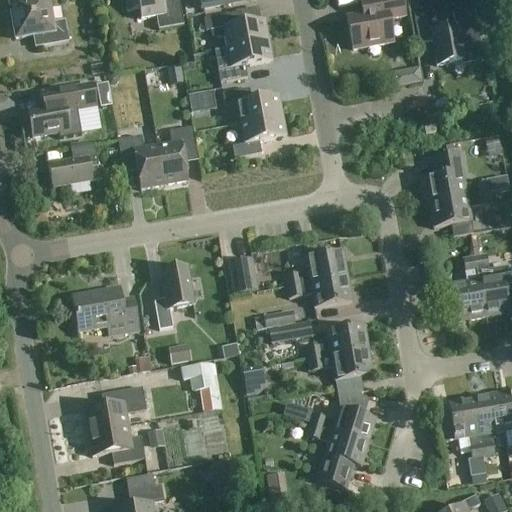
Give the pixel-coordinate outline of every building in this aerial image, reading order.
[(38,50),(67,45),(64,24),(52,26),(47,0),(19,0),(7,2),(14,42),(36,38),(38,50)] [(163,4),(162,0),(124,0),(127,15),(139,13),(141,23),(156,20),(158,33),(183,28),(179,1),(163,4)] [(196,0),(199,13),(233,7),(233,6),(232,0),(196,0)] [(360,16),(343,19),(350,54),(353,53),(392,46),(388,23),(404,20),(400,0),(371,0),(367,1),(358,2),(360,16)] [(437,69),(461,64),(462,68),(482,64),(477,38),(473,39),(469,15),(452,18),(455,31),(431,35),(427,16),(414,18),(419,47),(432,44),(437,69)] [(225,42),(226,52),(268,44),(264,24),(237,29),(235,17),(203,23),(206,35),(210,34),(211,40),(225,42)] [(214,54),(216,68),(220,87),(247,82),(245,70),(272,65),(268,44),(226,52),(214,54)] [(104,66),(89,69),(91,79),(106,76),(104,66)] [(180,69),(166,71),(168,88),(183,86),(180,69)] [(118,79),(107,80),(108,91),(115,90),(118,85),(118,79)] [(192,82),(186,83),(187,97),(200,95),(199,87),(192,82)] [(78,128),(78,127),(76,114),(96,111),(96,109),(92,86),(53,93),(57,112),(43,114),(28,117),(32,141),(67,135),(67,134),(75,132),(77,130),(78,128)] [(100,110),(111,108),(107,86),(95,88),(100,110)] [(237,107),(240,128),(282,120),(278,99),(251,104),(249,92),(222,97),(224,110),(237,107)] [(191,117),(200,115),(197,97),(187,98),(191,117)] [(282,120),(240,128),(244,148),(232,150),(234,162),(261,157),(259,146),(286,141),(282,120)] [(423,133),(425,139),(435,136),(433,130),(423,133)] [(171,148),(157,150),(164,190),(188,185),(183,158),(197,156),(192,131),(169,135),(171,148)] [(164,190),(157,150),(143,153),(141,140),(118,144),(122,168),(136,166),(140,194),(164,190)] [(50,194),(52,194),(92,187),(90,173),(89,171),(98,170),(94,149),(94,147),(69,152),(71,162),(46,167),(50,194)] [(434,180),(424,181),(428,207),(488,196),(509,193),(507,181),(486,185),(464,189),(458,157),(431,162),(434,180)] [(428,207),(433,232),(470,226),(468,211),(490,208),(488,196),(428,207)] [(37,225),(38,227),(44,221),(43,220),(40,217),(34,222),(37,225)] [(285,279),(287,291),(346,280),(342,255),(304,262),(307,275),(285,279)] [(473,262),(484,321),(509,317),(507,310),(511,309),(511,277),(488,282),(484,260),(473,262)] [(459,326),(484,321),(473,262),(462,264),(466,286),(452,288),(459,326)] [(246,263),(226,267),(231,295),(231,299),(251,296),(255,295),(257,295),(251,263),(250,263),(246,263)] [(154,305),(159,334),(173,331),(169,313),(193,309),(186,270),(162,275),(167,303),(154,305)] [(314,313),(351,306),(346,280),(287,291),(289,302),(311,298),(314,313)] [(108,339),(138,334),(133,303),(120,305),(118,292),(81,298),(81,297),(76,298),(76,299),(72,300),(80,345),(81,344),(80,335),(94,332),(94,334),(107,331),(108,339)] [(266,333),(293,328),(291,316),(263,321),(266,333)] [(269,335),(271,347),(311,340),(309,328),(269,335)] [(305,353),(308,368),(368,357),(363,328),(325,335),(327,349),(305,353)] [(168,355),(171,368),(190,365),(188,351),(168,355)] [(336,385),(339,402),(358,402),(363,402),(360,401),(359,395),(362,395),(360,380),(372,378),(368,357),(308,368),(309,376),(332,372),(334,385),(336,385)] [(132,364),(133,371),(134,377),(149,375),(147,361),(132,364)] [(192,383),(194,394),(204,392),(207,415),(220,413),(216,391),(213,391),(209,368),(181,373),(183,384),(192,383)] [(254,398),(275,393),(270,374),(249,379),(254,398)] [(83,414),(87,438),(127,431),(125,419),(145,415),(141,392),(100,399),(103,411),(83,414)] [(511,396),(496,399),(503,437),(511,435),(511,396)] [(471,404),(482,464),(494,462),(490,439),(503,437),(496,399),(471,404)] [(311,418),(307,432),(366,450),(374,422),(363,418),(367,403),(363,402),(358,402),(339,402),(340,411),(338,411),(334,425),(311,418)] [(467,443),(470,463),(467,464),(470,481),(484,478),(482,464),(471,404),(446,408),(453,446),(467,443)] [(301,440),(305,430),(296,427),(293,437),(301,440)] [(130,443),(127,431),(87,438),(92,461),(111,458),(113,469),(144,464),(140,441),(130,443)] [(346,495),(354,469),(360,470),(366,450),(307,432),(305,439),(327,446),(323,459),(315,485),(346,495)] [(161,434),(147,436),(149,448),(163,446),(161,434)] [(210,469),(216,502),(234,499),(228,466),(210,469)] [(125,511),(151,511),(150,508),(163,506),(160,490),(127,495),(130,511),(125,511)] [(504,511),(497,497),(482,504),(485,511),(504,511)] [(275,511),(276,498),(265,498),(265,511),(275,511)] [(474,511),(478,510),(474,501),(458,509),(459,511),(474,511)]
